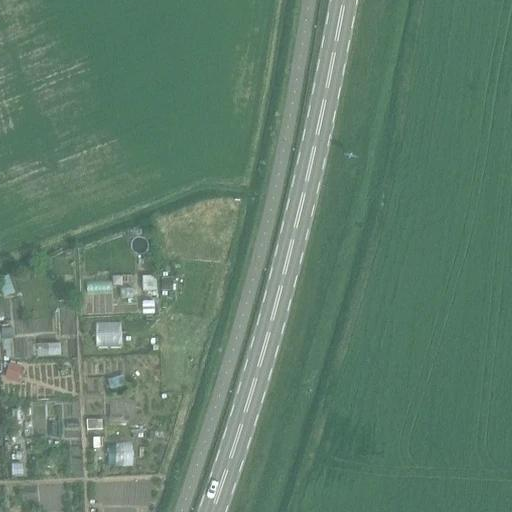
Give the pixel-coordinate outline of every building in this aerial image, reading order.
[(127,284),(125,251),(75,255),(77,287),(127,284)] [(156,276),(142,277),(143,290),(157,290),(156,276)] [(172,278),(162,278),(162,290),(172,289),(172,278)] [(154,302),(143,303),(143,314),(154,314),(154,302)] [(110,317),(110,326),(133,325),(133,317),(110,317)] [(14,364),(1,365),(2,377),(14,377),(14,364)] [(122,376),(108,381),(111,389),(125,385),(122,376)] [(97,420),(86,420),(86,429),(98,429),(97,420)] [(85,445),(100,444),(100,433),(84,434),(85,445)] [(105,475),(131,474),(130,451),(104,452),(105,475)] [(21,464),(11,464),(12,476),(21,475),(21,464)]
